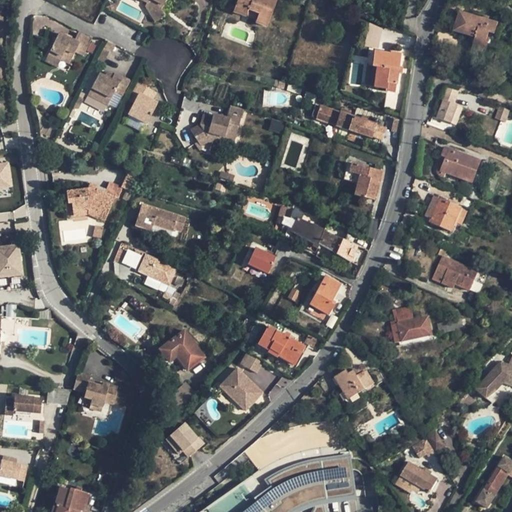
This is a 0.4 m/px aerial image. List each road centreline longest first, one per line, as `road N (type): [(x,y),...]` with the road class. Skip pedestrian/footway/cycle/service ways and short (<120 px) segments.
road 1 (residential): [(148,511),(310,373),(345,318),(403,190),(439,0)]
road 2 (residential): [(107,511),(149,403),(143,381),(82,331),(52,289),(17,81),(31,0)]
road 3 (residential): [(32,0),(166,62)]
